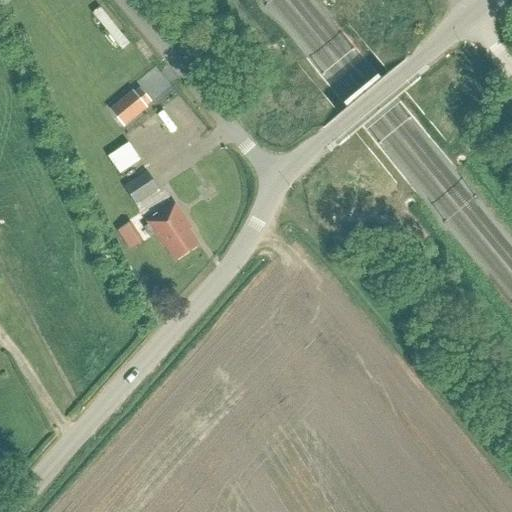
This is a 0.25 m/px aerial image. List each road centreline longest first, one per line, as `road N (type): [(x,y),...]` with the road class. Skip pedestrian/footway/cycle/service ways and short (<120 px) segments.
road 1 (unclassified): [(9,511),(222,275),(278,178)]
road 2 (track): [(270,191),(511,472)]
road 3 (unclassified): [(278,178),(468,17)]
road 4 (unclassified): [(278,178),(123,0)]
